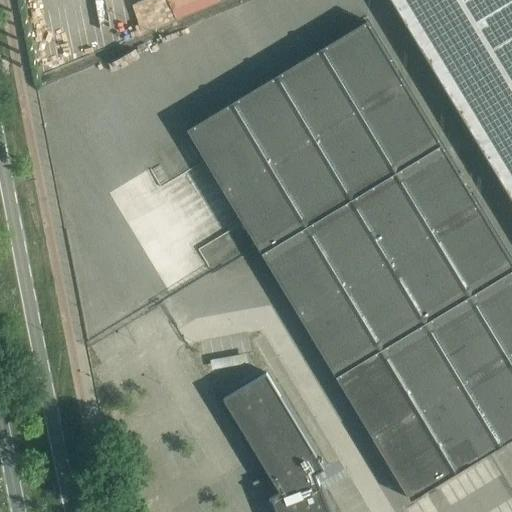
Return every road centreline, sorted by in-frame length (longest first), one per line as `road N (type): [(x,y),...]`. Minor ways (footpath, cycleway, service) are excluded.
road 1 (unknown): [(392,511),(324,394),(273,328),(242,316),(203,332),(181,353),(178,369),(223,501)]
road 2 (tertiary): [(74,511),(0,140)]
